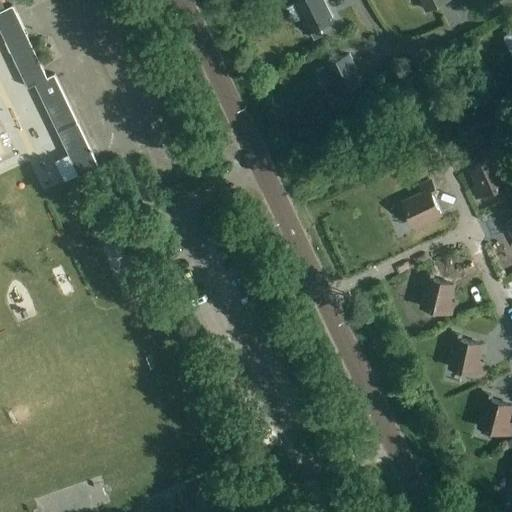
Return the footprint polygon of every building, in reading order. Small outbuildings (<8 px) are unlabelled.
[(322,35),(318,27),(333,21),(323,0),(303,0),(296,3),(308,31),(310,31),(313,39),(322,35)] [(421,0),(426,9),(444,0),(421,0)] [(55,74),(48,77),(13,5),(0,11),(0,26),(29,87),(36,84),(80,176),(100,166),(55,74)] [(349,89),(363,82),(350,54),(326,65),(339,93),(344,102),(353,98),(349,89)] [(510,171),(500,148),(488,154),(490,158),(468,168),(476,185),(470,187),(475,200),(509,184),(505,173),(510,171)] [(414,225),(441,213),(431,193),(435,191),(431,181),(420,187),(422,193),(403,202),(414,225)] [(426,285),(421,306),(453,314),(456,303),(449,302),(453,284),(432,279),(433,274),(423,272),(420,284),(426,285)] [(460,339),(461,334),(451,332),(448,344),(454,346),(450,367),(482,374),(484,363),(478,362),(482,344),(460,339)] [(479,426),(511,435),(511,430),(511,423),(507,422),(511,405),(490,399),(491,394),(482,392),(478,404),(485,405),(479,426)] [(145,511),(189,511),(220,494),(208,473),(145,510),(145,511)]
